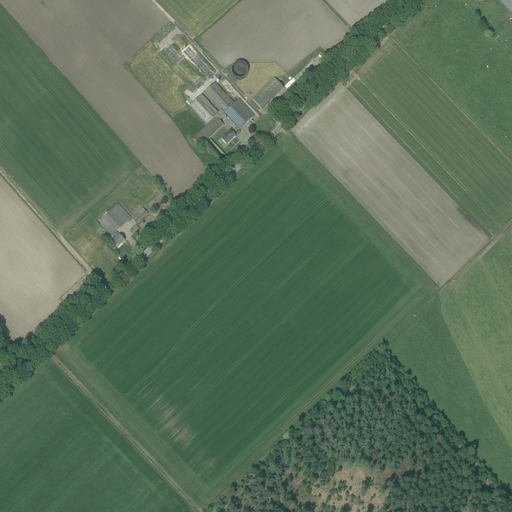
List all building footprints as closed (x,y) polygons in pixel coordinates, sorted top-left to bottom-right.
[(511,0),(498,0),(511,14),(511,0)] [(319,54),(313,59),(317,63),(323,58),(319,54)] [(311,60),(306,67),(310,70),(316,63),(311,60)] [(240,64),(238,64),(237,64),(232,67),(230,71),(231,75),(233,79),(237,81),(241,81),(244,79),(247,75),(247,71),(245,68),(243,65),(240,64)] [(252,99),(261,109),(283,89),(274,79),(252,99)] [(204,93),(220,111),(225,116),(235,127),(230,131),(221,139),(226,145),(235,137),(233,134),(238,130),(254,116),(239,99),(234,104),(214,83),(204,93)] [(206,124),(215,116),(218,113),(201,95),(189,106),(206,124)] [(218,113),(215,116),(216,118),(193,139),(200,147),(223,125),(220,121),(225,116),(220,111),(218,113)] [(124,241),(116,232),(131,218),(127,215),(118,204),(98,221),(111,236),(112,235),(115,239),(113,241),(118,246),(124,241)] [(131,218),(136,224),(147,214),(142,208),(131,218)] [(100,233),(103,231),(97,224),(94,227),(100,233)]
